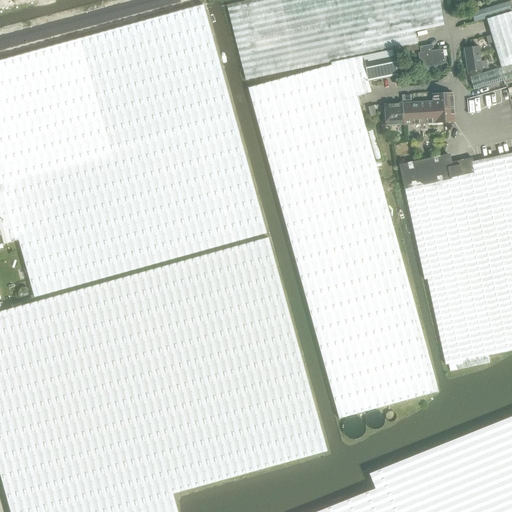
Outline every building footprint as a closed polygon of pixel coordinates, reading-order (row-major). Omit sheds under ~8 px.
[(245,80),(330,62),(361,55),(362,59),(392,53),(410,49),(410,52),(419,51),(415,32),(444,26),(439,0),(247,0),(225,5),(245,80)] [(0,236),(0,237),(2,244),(17,240),(33,297),(266,233),(203,6),(0,60),(0,236)] [(485,8),(471,12),(474,22),(486,19),(488,18),(485,8)] [(500,68),(469,77),(473,90),(505,80),(504,80),(511,77),(511,14),(511,11),(498,15),(488,18),(486,19),(491,35),(493,43),(500,68)] [(428,67),(443,64),(440,49),(431,50),(431,49),(433,49),(432,45),(419,47),(420,52),(417,53),(418,59),(420,59),(421,62),(419,62),(420,68),(416,69),(418,76),(429,74),(428,67)] [(485,61),(481,61),(478,47),(464,49),(467,71),(486,68),(485,61)] [(397,74),(392,53),(362,59),(368,80),(397,74)] [(368,80),(362,59),(361,55),(330,62),(331,66),(248,88),(336,417),(433,391),(356,95),(371,91),(368,80)] [(402,125),(453,121),(452,93),(432,94),(432,101),(400,103),(402,125)] [(400,103),(384,104),(385,126),(402,125),(400,103)] [(475,175),(404,190),(423,280),(426,279),(444,365),(448,364),(449,372),(489,363),(488,355),(511,350),(510,344),(511,343),(511,153),(472,162),(475,175)] [(448,155),(399,166),(404,188),(404,190),(475,175),(472,162),(472,158),(465,159),(456,161),(450,163),(448,155)] [(0,475),(10,511),(176,511),(172,493),(325,451),(324,448),(273,267),(266,238),(0,311),(0,475)] [(374,489),(315,511),(511,511),(511,416),(369,474),(374,489)] [(350,433),(350,436),(360,435),(359,417),(345,418),(345,429),(356,429),(356,433),(350,433)]
